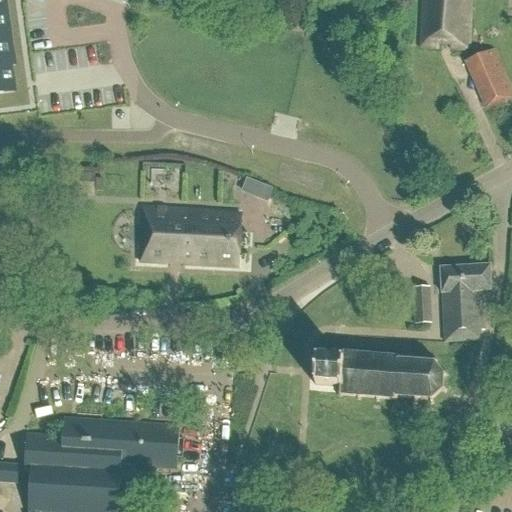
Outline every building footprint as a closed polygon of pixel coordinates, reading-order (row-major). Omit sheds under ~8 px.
[(0,0),(0,96),(17,94),(14,68),(17,67),(7,0),(0,0)] [(469,51),(470,0),(423,0),(420,49),(469,51)] [(473,61),(494,109),(511,101),(511,91),(495,52),(473,61)] [(34,172),(13,171),(13,188),(33,188),(34,172)] [(60,173),(59,196),(94,197),(95,174),(60,173)] [(256,199),(268,203),(273,190),(261,185),(256,199)] [(239,269),(241,216),(208,214),(208,213),(142,209),(141,226),(148,228),(147,242),(141,244),(140,264),(168,266),(168,265),(239,269)] [(108,285),(106,260),(82,260),(82,286),(108,285)] [(445,343),(481,341),(480,332),(484,332),(482,293),(490,292),(489,267),(441,270),(445,343)] [(415,326),(432,325),(431,288),(413,289),(415,326)] [(342,361),(342,364),(317,362),(315,387),(341,389),(340,394),(337,398),(339,400),(342,398),(357,399),(357,402),(361,403),(361,399),(375,400),(374,404),(380,404),(380,400),(393,401),(393,404),(397,404),(398,400),(414,401),(413,406),(417,406),(418,402),(428,402),(430,407),(434,405),(432,402),(441,393),(445,395),(447,393),(443,390),(443,380),(449,377),(447,374),(442,377),(437,366),(438,363),(435,360),(433,365),(420,365),(421,358),(418,358),(417,364),(401,363),(402,358),(397,357),(397,360),(383,360),(383,356),(378,356),(378,359),(364,358),(365,354),(361,354),(361,358),(345,357),(343,353),(340,357),(342,361)] [(130,511),(133,469),(177,471),(179,428),(63,421),(62,438),(27,436),(25,468),(0,466),(0,483),(30,485),(28,511),(130,511)]
